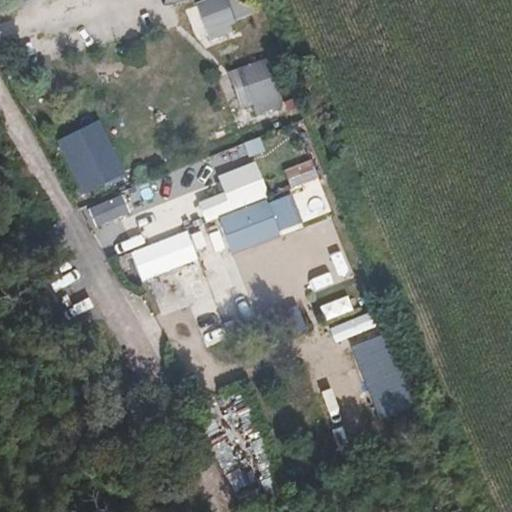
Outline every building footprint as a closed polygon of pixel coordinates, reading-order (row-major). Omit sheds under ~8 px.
[(198,0),(206,29),(234,23),(228,0),(198,0)] [(241,112),(280,100),(267,55),(228,67),(241,112)] [(207,219),(218,215),(230,249),(303,224),(291,191),(270,198),(257,159),(218,172),(225,190),(200,198),(207,219)] [(314,159),(285,164),(289,189),(318,184),(314,159)] [(352,344),(375,400),(388,394),(395,411),(418,402),(388,329),(352,344)]
